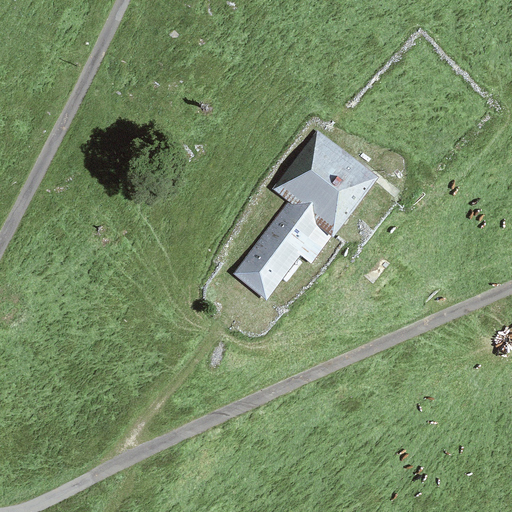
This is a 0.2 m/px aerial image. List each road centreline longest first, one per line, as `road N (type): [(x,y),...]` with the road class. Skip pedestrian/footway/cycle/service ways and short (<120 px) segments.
road 1 (track): [(18,511),(511,288)]
road 2 (track): [(123,0),(0,247)]
